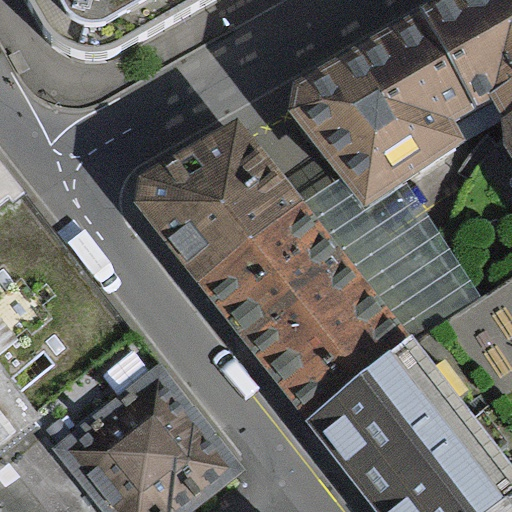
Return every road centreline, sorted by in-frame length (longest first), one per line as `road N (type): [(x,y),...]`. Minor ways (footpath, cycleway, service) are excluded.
road 1 (residential): [(317,511),(60,177)]
road 2 (residential): [(60,177),(365,0)]
